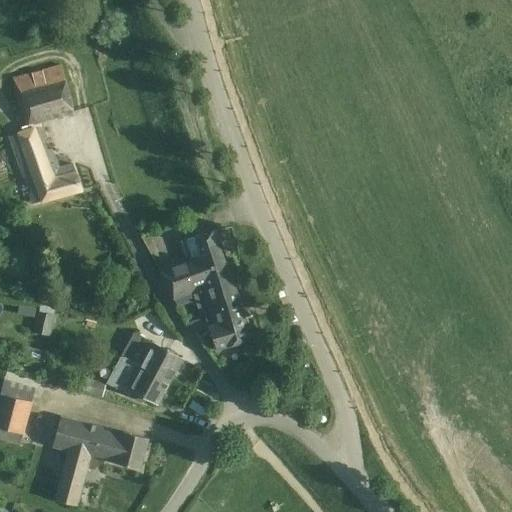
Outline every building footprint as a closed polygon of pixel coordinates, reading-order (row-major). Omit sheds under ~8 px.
[(72,112),(61,65),(12,76),(23,123),(23,134),(8,140),(30,207),(81,190),(72,164),(58,168),(42,126),(41,127),(39,122),(41,121),(69,113),(70,113),(72,112)] [(193,290),(196,301),(222,292),(219,285),(232,282),(216,230),(195,236),(200,255),(159,270),(174,295),(193,290)] [(222,292),(196,301),(200,314),(205,313),(208,320),(203,322),(202,318),(191,321),(193,330),(209,326),(210,328),(215,326),(217,331),(225,328),(224,324),(243,318),(232,282),(219,285),(222,292)] [(32,316),(34,307),(18,304),(17,313),(32,316)] [(39,305),(36,317),(52,321),(53,315),(52,315),(54,308),(39,305)] [(249,339),(243,318),(224,324),(225,328),(217,331),(215,326),(210,328),(216,349),(249,339)] [(133,333),(121,357),(125,359),(124,361),(124,362),(126,362),(134,366),(135,367),(168,383),(181,359),(168,352),(169,350),(166,349),(166,351),(136,335),(133,333)] [(119,362),(108,383),(130,394),(132,390),(139,394),(157,404),(168,383),(135,367),(134,366),(126,362),(124,362),(119,362)] [(106,383),(87,378),(83,391),(102,396),(106,383)] [(0,392),(0,440),(20,446),(35,388),(4,380),(0,392)] [(147,438),(61,415),(52,445),(67,450),(52,499),(76,506),(90,456),(139,469),(147,438)]
